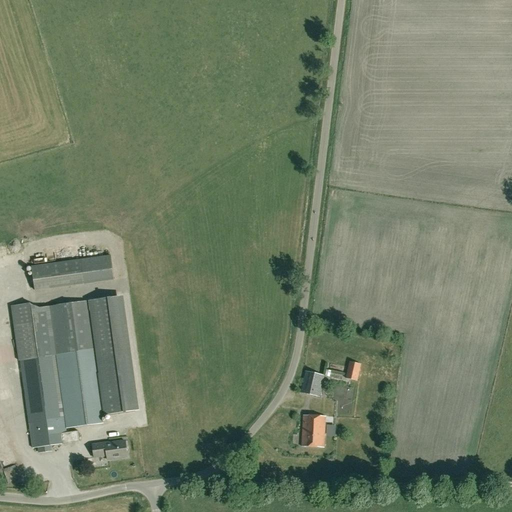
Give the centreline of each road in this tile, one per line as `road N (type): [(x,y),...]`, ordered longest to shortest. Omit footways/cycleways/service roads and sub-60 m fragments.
road 1 (unclassified): [(152,483),(191,478),(224,460),(291,370),(342,0)]
road 2 (track): [(511,486),(191,478)]
road 3 (unclassified): [(0,496),(64,500),(152,483)]
